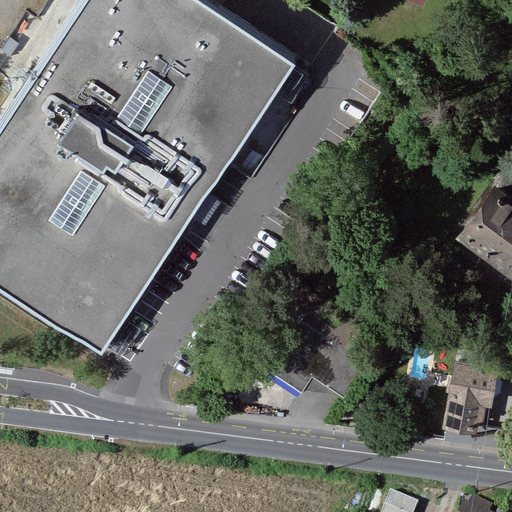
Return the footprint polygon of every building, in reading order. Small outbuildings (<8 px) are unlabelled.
[(213,0),(73,0),(0,115),(0,272),(110,343),(296,53),(213,0)] [(511,193),(493,179),(454,231),(511,274),(511,193)] [(312,373),(345,394),(367,359),(305,319),(273,368),(303,387),(312,373)] [(454,355),(444,424),(475,429),(480,401),(493,403),(499,362),(454,355)] [(414,511),(418,505),(392,493),(383,511),(414,511)] [(471,495),(462,511),(492,511),(495,507),(471,495)]
